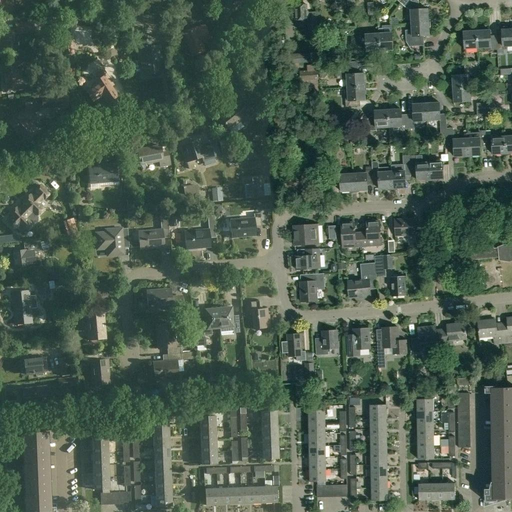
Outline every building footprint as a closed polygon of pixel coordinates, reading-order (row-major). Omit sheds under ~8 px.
[(0,0),(0,10),(13,10),(12,1),(9,1),(8,0),(0,0)] [(241,0),(223,0),(223,1),(235,9),(241,0)] [(418,1),(417,0),(403,0),(400,3),(407,9),(410,10),(418,1)] [(418,1),(410,10),(410,11),(411,23),(428,22),(428,9),(419,10),(418,1)] [(308,19),(308,32),(317,31),(315,12),(308,12),(308,11),(306,11),(306,4),(295,5),(296,7),(292,7),(293,15),(296,15),(296,20),(308,19)] [(218,22),(212,7),(205,9),(210,25),(218,22)] [(0,50),(0,51),(12,50),(12,44),(14,44),(13,35),(34,33),(33,21),(15,23),(15,29),(0,30),(0,50)] [(423,42),(423,35),(429,35),(428,22),(411,23),(411,30),(409,31),(405,31),(406,42),(409,47),(423,46),(423,42)] [(201,40),(206,39),(206,41),(209,39),(204,25),(196,28),(196,27),(180,33),(183,42),(186,41),(191,56),(205,51),(201,40)] [(58,29),(60,40),(71,38),(69,27),(58,29)] [(378,34),(379,51),(392,50),(391,33),(383,33),(383,28),(378,29),(378,34)] [(511,28),(502,29),(502,36),(496,36),(497,50),(503,50),(503,47),(511,46),(511,28)] [(490,50),(497,50),(496,36),(490,36),(490,30),(476,31),(477,42),(477,48),(490,47),(490,50)] [(463,32),(464,49),(477,48),(477,42),(476,31),(463,32)] [(366,51),(379,51),(378,34),(365,34),(366,51)] [(75,54),(72,38),(71,38),(60,40),(63,56),(75,54)] [(167,45),(152,46),(151,39),(140,40),(141,48),(144,47),(147,74),(149,74),(149,77),(158,76),(157,73),(159,73),(158,61),(162,61),(161,57),(168,56),(167,45)] [(289,63),(301,63),(300,53),(289,54),(289,63)] [(17,73),(16,67),(36,66),(36,59),(14,61),(14,67),(4,68),(6,89),(18,88),(17,81),(19,81),(18,73),(17,73)] [(318,83),(317,65),(307,66),(308,72),(300,72),(301,80),(304,80),(304,84),(318,83)] [(102,95),(107,103),(118,96),(111,86),(114,84),(103,68),(97,72),(101,78),(95,82),(97,84),(86,91),(93,101),(102,95)] [(363,74),(357,74),(357,68),(343,69),(336,69),(337,79),(342,79),(342,75),(347,75),(347,88),(364,87),(363,74)] [(452,89),(470,88),(469,75),(479,74),(478,68),(465,69),(465,75),(452,76),(452,89)] [(359,106),(359,100),(365,100),(364,87),(347,88),(348,95),(345,95),(346,107),(359,106)] [(470,101),(470,88),(452,89),(453,102),(470,101)] [(43,108),(68,107),(67,95),(42,96),(43,108)] [(238,102),(220,116),(230,129),(248,114),(250,117),(255,113),(246,102),(241,106),(238,102)] [(413,115),(407,115),(408,129),(414,129),(414,121),(426,121),(425,103),(413,104),(413,115)] [(439,120),(440,129),(446,128),(445,115),(439,115),(439,103),(425,103),(426,121),(439,120)] [(12,131),(14,129),(17,132),(18,131),(24,139),(36,129),(31,123),(38,118),(35,115),(33,117),(26,108),(8,122),(9,123),(7,124),(7,127),(9,130),(12,131)] [(401,109),(388,110),(389,127),(402,127),(402,129),(408,129),(407,115),(401,116),(401,109)] [(370,117),(364,124),(365,131),(376,131),(376,128),(389,127),(388,110),(374,111),(375,117),(370,117)] [(453,128),(446,128),(447,142),(454,142),(454,157),(467,156),(466,138),(453,139),(453,128)] [(480,149),(486,148),(485,135),(485,131),(479,131),(479,138),(466,138),(467,156),(480,155),(480,149)] [(485,135),(486,148),(492,148),(492,154),(506,154),(505,136),(495,137),(495,135),(492,135),(492,134),(490,134),(485,135)] [(202,157),(204,161),(213,158),(209,146),(200,149),(197,141),(185,145),(187,151),(183,153),(187,162),(189,170),(195,168),(192,161),(202,157)] [(317,169),(324,168),(323,163),(320,143),(304,145),(305,152),(307,152),(307,156),(315,155),(317,169)] [(138,150),(141,165),(159,161),(160,167),(170,165),(168,153),(162,154),(160,145),(138,150)] [(242,154),(238,154),(239,162),(243,162),(255,160),(255,159),(257,158),(256,156),(255,157),(254,152),(242,154)] [(417,174),(417,180),(430,180),(429,162),(422,163),(422,155),(410,156),(410,161),(411,174),(417,174)] [(392,189),(405,188),(405,175),(411,174),(410,161),(403,161),(404,171),(391,172),(392,185),(392,189)] [(373,183),(379,183),(379,189),(392,189),(392,185),(391,172),(391,167),(378,168),(378,163),(377,162),(371,162),(372,170),(373,183)] [(430,180),(443,179),(442,162),(429,162),(430,180)] [(90,184),(117,182),(116,164),(98,165),(98,167),(89,168),(90,184)] [(366,173),(353,174),(354,191),(367,190),(367,184),(373,183),(372,170),(365,170),(366,173)] [(340,185),(341,192),(354,191),(353,174),(340,175),(340,172),(334,172),(334,186),(340,185)] [(250,178),(250,185),(244,185),(246,198),(272,196),(271,188),(263,189),(262,176),(249,177),(250,178)] [(7,220),(8,223),(7,224),(13,230),(14,229),(17,229),(21,234),(24,231),(25,231),(29,232),(33,227),(32,224),(35,224),(38,221),(38,217),(35,214),(37,214),(42,210),(42,207),(38,203),(43,199),(44,200),(49,194),(40,185),(35,191),(37,193),(32,198),(29,195),(22,202),(25,204),(18,210),(16,208),(9,214),(11,216),(7,220)] [(184,187),(185,200),(197,198),(195,185),(184,187)] [(211,190),(211,201),(222,201),(222,190),(211,190)] [(78,208),(78,211),(78,220),(86,219),(86,211),(85,208),(78,208)] [(260,213),(253,214),(254,217),(229,220),(231,238),(248,236),(248,234),(256,233),(255,227),(261,226),(260,213)] [(216,237),(214,215),(207,216),(208,229),(184,231),(186,249),(202,248),(202,245),(210,245),(210,238),(216,237)] [(170,237),(168,217),(160,218),(161,229),(138,231),(139,249),(156,248),(156,245),(164,244),(164,238),(170,237)] [(78,234),(73,218),(67,220),(72,236),(78,234)] [(395,236),(415,234),(415,246),(424,245),(422,226),(414,226),(414,219),(394,220),(395,236)] [(360,233),(361,246),(380,245),(379,221),(366,222),(366,233),(360,233)] [(342,247),(355,247),(361,246),(360,233),(355,234),(354,223),(341,224),(342,247)] [(317,225),(293,226),(294,245),(318,244),(317,225)] [(107,248),(107,256),(123,254),(122,237),(128,236),(127,228),(105,230),(106,232),(96,233),(97,249),(107,248)] [(18,235),(0,236),(0,243),(19,242),(18,235)] [(482,240),(482,242),(471,243),(470,251),(456,249),(447,253),(444,245),(440,247),(442,253),(443,260),(447,259),(448,265),(458,267),(467,263),(467,260),(499,257),(499,260),(509,261),(511,260),(511,244),(507,244),(496,248),(494,249),(491,241),(487,241),(487,239),(482,240)] [(14,252),(16,267),(27,265),(35,264),(34,251),(41,250),(40,241),(23,243),(24,250),(14,252)] [(296,269),(320,268),(319,249),(306,250),(306,256),(295,256),(296,269)] [(382,256),(383,269),(392,268),(391,255),(382,256)] [(347,282),(349,296),(363,295),(363,298),(371,297),(370,287),(377,287),(375,263),(360,265),(361,280),(347,282)] [(56,270),(48,272),(48,275),(43,276),(44,281),(58,279),(64,278),(63,272),(57,273),(56,270)] [(300,282),(301,302),(317,301),(316,290),(324,290),(324,274),(317,274),(303,275),(303,282),(300,282)] [(405,276),(391,277),(392,296),(406,295),(405,276)] [(48,282),(38,283),(39,294),(50,293),(48,282)] [(102,296),(100,284),(90,286),(92,298),(102,296)] [(163,289),(146,290),(148,309),(172,306),(172,310),(183,309),(182,296),(172,297),(171,291),(163,291),(163,289)] [(29,290),(12,292),(14,317),(15,323),(32,322),(31,309),(37,308),(35,296),(30,297),(29,290)] [(267,308),(260,309),(259,301),(245,302),(247,315),(252,314),(253,329),(262,328),(269,327),(268,321),(269,321),(269,318),(268,318),(267,308)] [(231,307),(218,308),(219,328),(220,334),(240,332),(238,317),(232,318),(231,307)] [(212,335),(211,329),(219,328),(218,308),(205,309),(206,320),(200,321),(200,325),(194,325),(196,346),(206,345),(205,335),(212,335)] [(86,316),(88,340),(106,339),(105,322),(102,322),(102,314),(95,314),(94,309),(81,310),(82,317),(86,316)] [(507,322),(501,323),(503,343),(511,342),(511,334),(511,333),(511,317),(507,318),(507,322)] [(493,336),(494,344),(503,343),(501,323),(495,324),(495,320),(478,321),(479,329),(478,330),(479,338),(493,336)] [(174,322),(155,324),(157,341),(160,340),(160,349),(167,348),(167,354),(181,353),(180,346),(176,347),(174,322)] [(447,329),(441,330),(443,346),(452,345),(452,340),(466,339),(465,331),(464,323),(446,325),(447,329)] [(433,343),(433,347),(443,346),(441,330),(435,330),(435,326),(417,328),(418,336),(419,344),(433,343)] [(398,341),(397,327),(382,328),(383,348),(392,347),(393,354),(406,353),(405,340),(398,341)] [(369,348),(368,337),(367,329),(353,329),(353,334),(346,334),(347,356),(359,356),(358,349),(369,348)] [(337,331),(322,331),(322,343),(315,343),(316,355),(328,354),(327,349),(338,348),(337,331)] [(286,334),(288,357),(302,356),(300,334),(286,334)] [(409,339),(410,355),(418,354),(417,339),(409,339)] [(168,360),(152,361),(154,380),(179,378),(178,372),(184,371),(183,359),(197,358),(196,352),(189,353),(189,352),(181,353),(167,354),(168,360)] [(85,354),(86,362),(90,361),(92,385),(110,384),(109,367),(106,367),(105,359),(99,359),(98,353),(85,354)] [(47,371),(46,356),(23,359),(25,374),(36,373),(36,376),(43,375),(42,372),(47,371)] [(72,374),(69,356),(58,358),(60,375),(72,374)] [(314,380),(313,363),(305,363),(306,381),(314,380)] [(59,387),(75,385),(74,377),(58,379),(59,387)] [(23,389),(25,406),(51,403),(49,386),(23,389)] [(496,489),(489,489),(484,489),(484,495),(485,495),(485,502),(497,502),(497,499),(511,498),(511,387),(494,388),(494,386),(485,386),(485,393),(494,393),(496,489)] [(448,406),(448,409),(454,409),(453,398),(456,398),(456,392),(449,392),(449,399),(447,399),(442,399),(442,406),(448,406)] [(417,411),(433,411),(433,399),(416,399),(417,411)] [(370,417),(386,417),(386,405),(370,405),(370,417)] [(308,410),(308,422),(325,421),(325,409),(308,410)] [(276,410),(260,411),(257,411),(258,417),(261,417),(261,423),(277,422),(276,410)] [(417,423),(433,423),(433,411),(417,411),(417,423)] [(199,416),(199,428),(216,428),(215,416),(199,416)] [(370,429),(386,429),(386,417),(370,417),(370,429)] [(308,422),(309,434),(325,433),(325,421),(308,422)] [(277,435),(277,422),(261,423),(261,435),(277,435)] [(152,429),(153,435),(169,434),(169,429),(169,423),(160,423),(152,423),(152,429)] [(417,435),(433,435),(433,423),(417,423),(417,435)] [(454,433),(454,423),(448,423),(444,423),(444,430),(448,430),(448,433),(454,433)] [(216,440),(216,428),(199,428),(200,440),(216,440)] [(91,429),(91,441),(108,441),(107,429),(91,429)] [(387,441),(386,429),(370,429),(370,441),(387,441)] [(47,441),(47,432),(22,433),(25,511),(29,511),(40,511),(55,511),(55,507),(47,507),(45,441),(47,441)] [(309,434),(309,446),(326,445),(325,433),(309,434)] [(153,447),(170,446),(169,434),(153,435),(153,447)] [(278,447),(277,435),(261,435),(262,447),(278,447)] [(417,435),(417,447),(434,447),(433,435),(417,435)] [(439,439),(440,447),(448,446),(448,439),(439,439)] [(200,440),(200,452),(217,452),(216,440),(200,440)] [(92,453),(108,453),(108,441),(91,441),(92,453)] [(387,441),(370,441),(370,453),(387,453),(387,441)] [(309,446),(309,458),(326,458),(326,445),(309,446)] [(170,446),(153,447),(154,459),(170,458),(170,446)] [(278,459),(278,447),(262,447),(262,459),(278,459)] [(434,447),(417,447),(417,459),(434,459),(434,447)] [(217,464),(217,452),(200,452),(201,465),(217,464)] [(92,466),(109,465),(108,453),(92,453),(92,466)] [(387,465),(387,453),(370,453),(371,465),(387,465)] [(170,458),(154,459),(154,471),(171,470),(170,458)] [(309,458),(309,470),(326,470),(326,458),(309,458)] [(442,469),(452,469),(452,477),(455,477),(455,463),(442,463),(442,469)] [(92,466),(93,477),(109,477),(109,465),(92,466)] [(113,465),(113,473),(122,473),(122,465),(113,465)] [(387,477),(387,465),(371,465),(371,477),(387,477)] [(171,470),(154,471),(155,483),(171,482),(171,470)] [(326,482),(326,470),(309,470),(309,482),(326,482)] [(91,487),(90,475),(82,476),(83,488),(91,487)] [(109,477),(93,477),(93,490),(110,489),(109,477)] [(388,489),(387,477),(371,477),(371,489),(388,489)] [(171,482),(155,483),(155,495),(172,494),(171,482)] [(431,500),(430,484),(418,484),(419,501),(431,500)] [(431,500),(443,500),(442,484),(430,484),(431,500)] [(442,484),(443,500),(455,500),(454,484),(442,484)] [(277,486),(265,487),(265,503),(277,503),(277,486)] [(253,504),(253,487),(241,488),(241,504),(253,504)] [(265,487),(253,487),(253,504),(265,503),(265,487)] [(217,488),(205,489),(205,505),(217,505),(217,488)] [(229,488),(217,488),(217,505),(229,504),(229,488)] [(241,488),(229,488),(229,504),(241,504),(241,488)] [(361,489),(356,489),(350,489),(351,500),(356,499),(356,495),(361,495),(361,489)] [(388,501),(388,489),(371,489),(371,501),(388,501)] [(172,494),(155,495),(156,507),(172,506),(172,494)]
